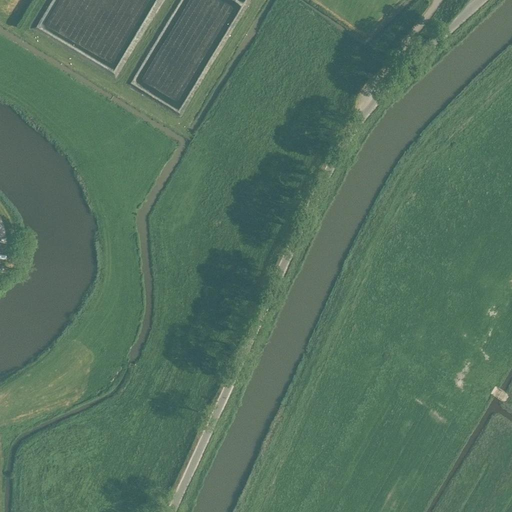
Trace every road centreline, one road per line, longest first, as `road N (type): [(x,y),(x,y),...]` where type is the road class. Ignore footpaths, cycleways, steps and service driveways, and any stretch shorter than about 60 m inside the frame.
road 1 (unclassified): [(171,511),(336,159),(386,92),(489,0)]
road 2 (track): [(306,384),(248,511)]
